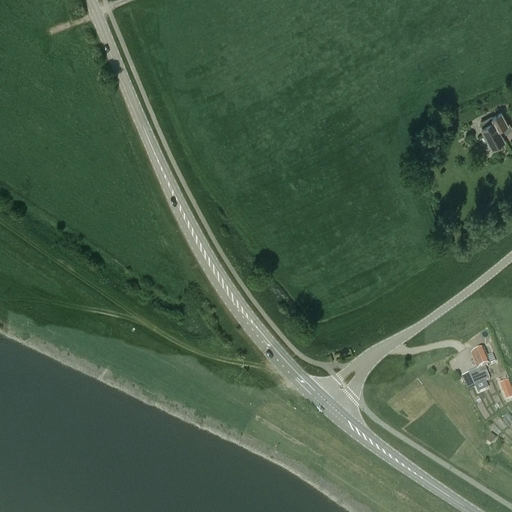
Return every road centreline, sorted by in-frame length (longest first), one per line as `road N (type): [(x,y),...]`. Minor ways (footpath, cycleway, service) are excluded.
road 1 (primary): [(324,403),(232,303),(171,190),(91,0)]
road 2 (track): [(0,224),(188,349),(289,369)]
road 3 (unclassified): [(324,403),(511,252)]
road 4 (primary): [(471,511),(324,403)]
